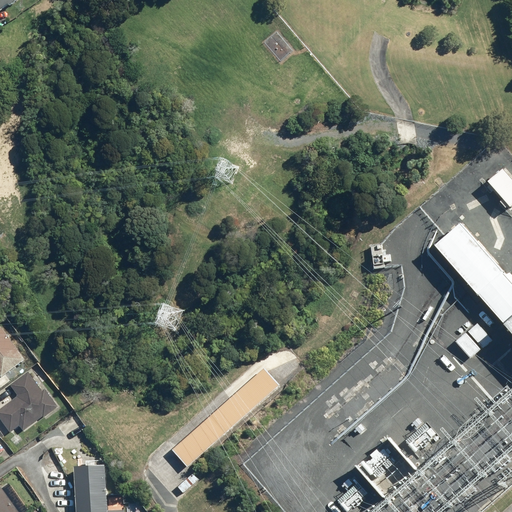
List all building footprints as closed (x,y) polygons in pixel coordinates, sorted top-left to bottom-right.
[(0,0),(0,12),(10,5),(11,7),(20,0),(0,0)] [(511,281),(459,222),(426,251),(511,346),(511,281)] [(389,256),(388,244),(373,245),(373,269),(385,268),(385,256),(389,256)] [(478,323),(469,332),(485,349),(494,340),(478,323)] [(23,358),(0,330),(0,372),(2,376),(23,358)] [(467,333),(457,343),(472,359),(483,349),(467,333)] [(267,368),(174,451),(190,468),(282,386),(267,368)] [(56,418),(69,408),(51,386),(45,391),(30,372),(11,386),(18,395),(0,409),(0,416),(13,434),(21,428),(24,432),(44,417),(45,419),(52,414),(56,418)] [(451,406),(442,414),(452,425),(461,417),(451,406)] [(383,427),(370,414),(343,439),(356,453),(383,427)] [(427,423),(407,441),(420,456),(440,438),(427,423)] [(450,425),(442,432),(449,441),(457,435),(450,425)] [(405,480),(420,467),(401,445),(365,476),(379,492),(399,474),(405,480)] [(108,465),(78,466),(79,511),(125,511),(108,511),(107,497),(109,497),(108,465)] [(350,511),(370,495),(359,482),(339,500),(349,511),(350,511)] [(19,511),(2,487),(0,488),(0,511),(19,511)]
